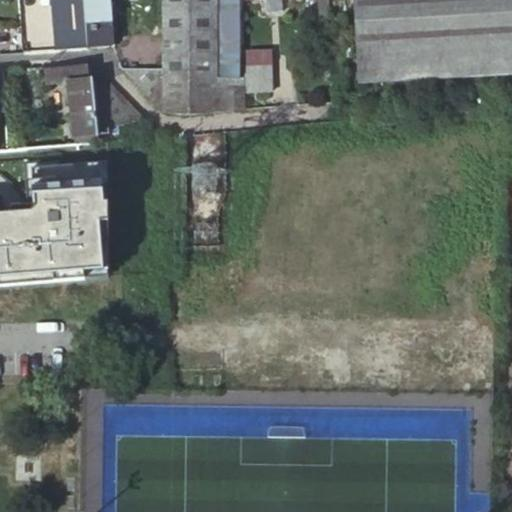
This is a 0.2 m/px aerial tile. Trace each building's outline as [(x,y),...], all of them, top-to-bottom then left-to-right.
[(82,0),(87,49),(112,48),(110,2),(137,0),(82,0)] [(164,70),(163,112),(189,115),(219,113),(245,111),(245,92),(244,67),(244,1),(243,0),(163,0),(163,37),(164,70)] [(328,0),(243,0),(244,1),(251,0),(318,0),(320,15),(329,14),(328,0)] [(283,13),(282,0),(264,0),(265,13),(283,13)] [(511,0),(352,0),(357,83),(511,73),(511,0)] [(97,142),(158,137),(158,136),(113,87),(107,81),(91,85),(91,79),(88,79),(87,66),(45,68),(46,85),(68,84),(73,138),(96,136),(97,142)] [(244,67),(245,92),(271,91),(270,66),(244,67)] [(0,286),(108,279),(106,165),(24,168),(28,204),(24,212),(0,213),(0,286)]
